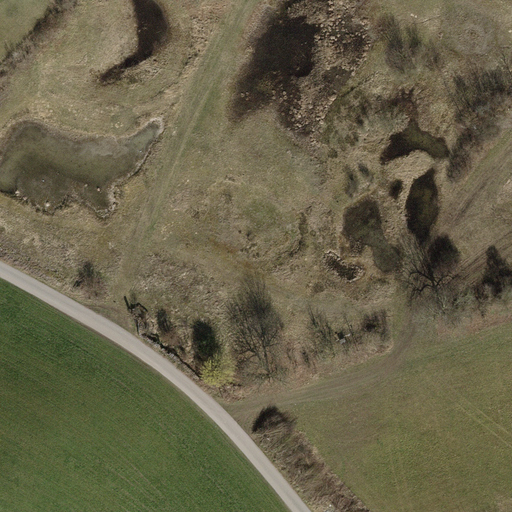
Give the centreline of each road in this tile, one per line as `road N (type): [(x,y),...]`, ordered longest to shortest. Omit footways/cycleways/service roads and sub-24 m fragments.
road 1 (track): [(0,269),(109,327),(183,380),(302,511)]
road 2 (track): [(109,327),(256,0)]
